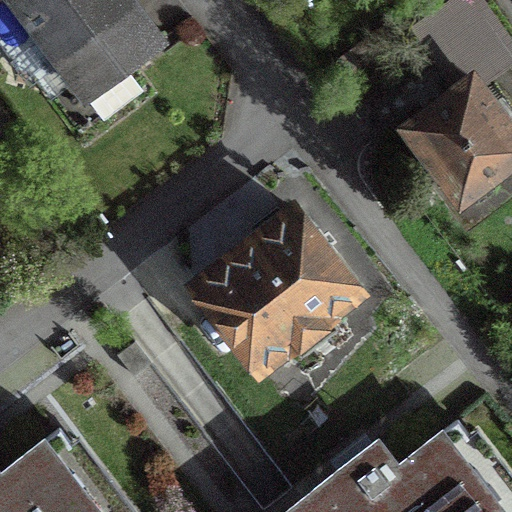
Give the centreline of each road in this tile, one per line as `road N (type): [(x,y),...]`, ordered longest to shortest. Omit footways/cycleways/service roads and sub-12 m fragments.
road 1 (residential): [(0,339),(294,109)]
road 2 (residential): [(294,109),(511,390)]
road 3 (residential): [(208,0),(294,109)]
